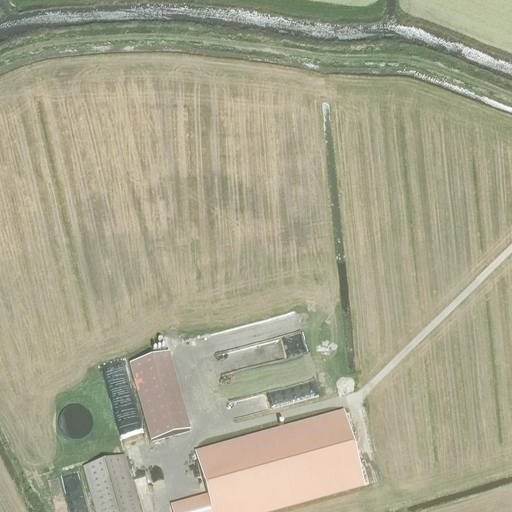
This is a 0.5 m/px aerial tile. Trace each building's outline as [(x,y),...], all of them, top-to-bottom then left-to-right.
[(216,353),(247,344),(241,326),(211,335),(216,353)] [(169,354),(129,365),(151,443),(190,432),(169,354)] [(241,355),(241,357),(234,358),(235,371),(249,369),(247,354),(241,355)] [(254,411),(320,395),(315,378),(250,394),(254,411)] [(207,497),(171,507),(172,511),(269,511),(364,486),(344,414),(196,455),(207,497)] [(95,511),(140,511),(125,456),(83,467),(95,511)]
